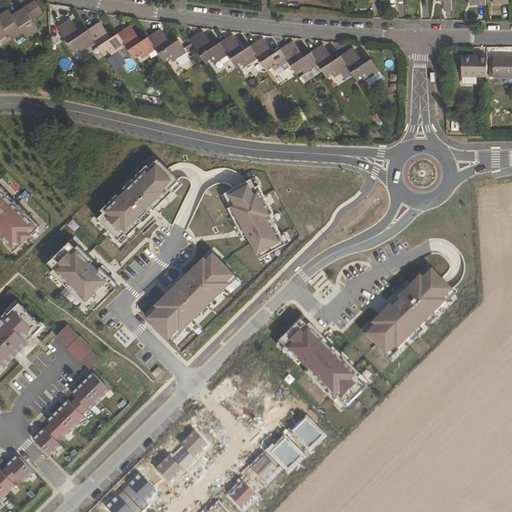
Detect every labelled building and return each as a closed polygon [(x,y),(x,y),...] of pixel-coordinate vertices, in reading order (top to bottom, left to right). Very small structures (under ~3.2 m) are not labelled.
[(32,0),(29,2),(38,15),(43,12),(34,0),(32,0)] [(32,19),(38,15),(29,2),(24,5),(32,19)] [(17,10),(18,12),(13,16),(23,30),(27,37),(39,29),(32,19),(24,5),(17,10)] [(12,13),(8,8),(2,12),(4,15),(0,17),(0,20),(8,32),(11,37),(23,30),(13,16),(12,13)] [(88,29),(81,34),(71,18),(58,26),(74,50),(80,47),(82,49),(89,45),(87,42),(94,37),(88,29)] [(118,32),(112,37),(101,21),(88,29),(94,37),(96,40),(105,54),(111,50),(113,53),(120,49),(118,46),(125,42),(118,32)] [(149,36),(142,40),(131,24),(118,32),(125,42),(127,44),(135,57),(141,54),(143,56),(150,51),(149,49),(155,45),(149,36)] [(173,44),(162,27),(149,36),(155,45),(157,47),(166,61),(171,57),(173,60),(181,55),(179,52),(185,48),(180,39),(173,44)] [(222,41),(215,45),(204,30),(191,38),(208,63),(213,59),(215,62),(222,57),(221,54),(228,50),(222,41)] [(252,44),(245,48),(235,32),(222,41),(228,50),(230,52),(238,66),(244,62),(246,65),(253,60),(251,57),(258,53),(252,44)] [(282,48),(275,52),(265,36),(252,44),(258,53),(260,56),(269,69),(274,66),(276,69),(283,64),(281,61),(287,57),(282,48)] [(313,52),(305,56),(294,40),(282,48),(287,57),(289,60),(299,74),(304,70),(306,73),(313,68),(312,65),(318,60),(313,52)] [(342,55),(335,59),(325,44),(313,52),(318,60),(320,63),(329,77),(335,73),(336,75),(343,71),(341,68),(348,64),(342,55)] [(365,62),(355,46),(342,55),(348,64),(350,66),(359,80),(364,76),(366,79),(367,78),(373,74),(371,71),(379,66),(373,57),(365,62)] [(187,52),(178,58),(185,69),(194,63),(187,52)] [(489,74),(489,54),(463,54),(463,74),(464,74),(464,81),(478,82),(479,74),(489,74)] [(511,55),(496,55),(496,76),(511,76),(511,55)] [(349,69),(340,75),(344,81),(352,75),(349,69)] [(367,78),(371,84),(384,75),(380,69),(373,74),(367,78)] [(157,158),(97,214),(95,216),(121,244),(155,213),(183,186),(157,158)] [(252,179),(223,195),(258,259),(286,244),(252,179)] [(0,184),(0,239),(12,253),(40,226),(0,184)] [(75,245),(51,269),(85,304),(110,280),(75,245)] [(168,292),(145,314),(173,343),(239,279),(211,250),(168,292)] [(430,266),(363,331),(391,360),(458,295),(447,284),(430,266)] [(18,302),(0,320),(0,368),(42,326),(18,302)] [(304,319),(278,346),(343,412),(370,385),(304,319)] [(70,348),(82,336),(70,324),(58,335),(70,348)] [(95,348),(82,336),(70,348),(69,349),(81,361),(83,360),(94,349),(95,348)] [(104,359),(94,349),(83,360),(93,370),(104,359)] [(114,389),(97,372),(76,393),(79,396),(91,408),(93,410),(114,389)] [(79,396),(75,400),(87,412),(91,408),(79,396)] [(69,436),(90,415),(87,412),(75,400),(74,399),(52,420),(69,436)] [(326,435),(308,417),(295,430),(313,448),(326,435)] [(170,454),(156,468),(172,484),(211,445),(195,430),(180,445),(183,448),(174,458),(170,454)] [(302,456),(284,438),(271,452),(289,469),(302,456)] [(282,471),(264,454),(251,467),(269,485),(282,471)] [(36,473),(19,455),(9,464),(11,465),(22,477),(27,482),(36,473)] [(11,465),(6,469),(18,481),(22,477),(11,465)] [(4,466),(0,469),(0,503),(20,484),(18,481),(6,469),(4,466)] [(138,472),(102,507),(107,511),(139,511),(158,493),(138,472)] [(245,511),(258,499),(240,482),(227,495),(244,511),(245,511)] [(228,511),(218,501),(206,511),(228,511)]
